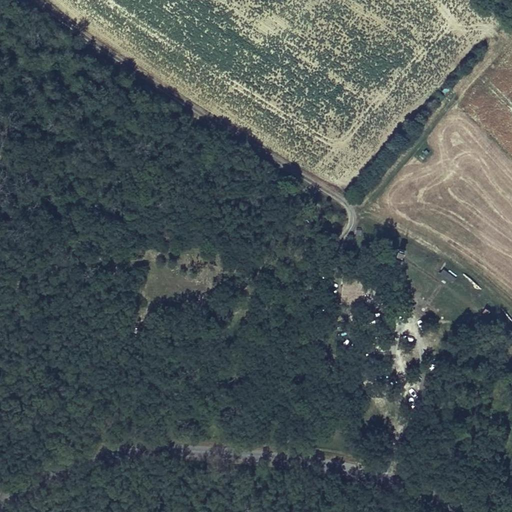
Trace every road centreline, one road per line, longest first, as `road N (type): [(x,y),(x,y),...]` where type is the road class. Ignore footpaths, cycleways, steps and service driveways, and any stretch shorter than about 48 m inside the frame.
road 1 (tertiary): [(0,502),(91,459),(171,450),(326,464),(467,511)]
road 2 (unknown): [(381,477),(410,392),(404,330)]
